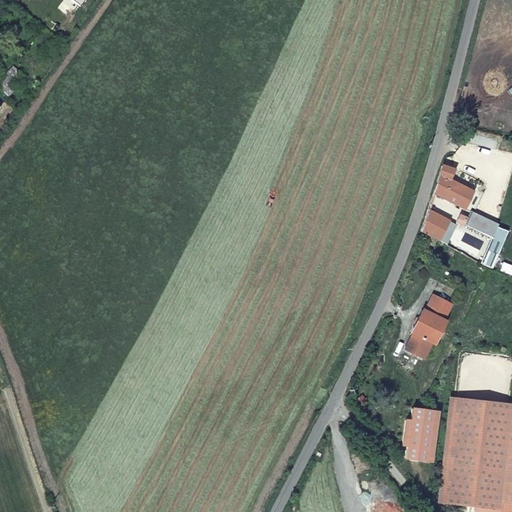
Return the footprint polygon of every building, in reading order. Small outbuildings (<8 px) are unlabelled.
[(0,77),(0,86),(2,88),(19,70),(12,64),(0,77)] [(19,70),(2,88),(8,93),(25,75),(19,70)] [(433,186),(431,193),(445,200),(460,207),(468,187),(446,178),(450,167),(439,162),(433,186)] [(445,219),(424,210),(418,228),(436,239),(445,219)] [(463,216),(455,213),(452,220),(459,223),(463,216)] [(491,223),(470,213),(465,225),(486,234),(491,223)] [(424,298),(423,299),(418,311),(414,311),(404,334),(407,336),(402,348),(402,350),(420,359),(427,345),(430,346),(441,323),(437,321),(444,307),(424,298)] [(496,511),(503,458),(508,406),(453,400),(443,507),(475,510),(492,511),(496,511)] [(503,458),(511,458),(511,406),(508,406),(503,458)] [(404,450),(402,462),(428,465),(434,415),(408,412),(407,425),(402,424),(399,449),(404,450)] [(511,511),(511,458),(503,458),(496,511),(492,511),(475,510),(475,511),(511,511)]
